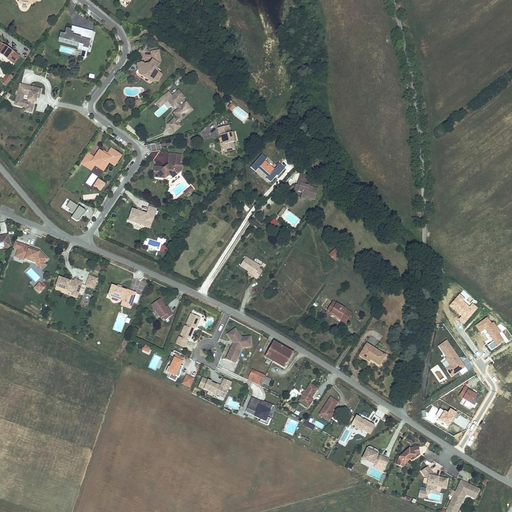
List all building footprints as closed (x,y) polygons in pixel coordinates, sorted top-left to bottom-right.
[(90,52),(93,43),(83,39),(84,36),(81,35),(82,32),(72,28),(71,31),(66,29),(64,35),(60,33),(58,39),(79,46),(82,47),(82,49),(90,52)] [(95,36),(82,32),(81,35),(84,36),(83,39),(93,43),(95,36)] [(20,57),(0,42),(0,55),(14,65),(20,57)] [(82,47),(79,46),(78,49),(77,52),(83,54),(88,55),(90,52),(82,49),(82,47)] [(159,50),(151,52),(152,59),(150,63),(144,64),(142,63),(137,64),(138,68),(141,70),(142,76),(148,80),(153,79),(157,82),(162,75),(159,73),(158,73),(157,68),(161,61),(159,50)] [(8,73),(4,79),(8,82),(13,76),(8,73)] [(16,102),(22,104),(21,107),(28,109),(34,110),(35,103),(35,100),(36,100),(37,99),(38,99),(39,99),(41,90),(20,85),(16,102)] [(172,129),(178,124),(193,110),(187,102),(184,104),(182,101),(188,96),(181,89),(173,96),(167,101),(174,108),(176,106),(179,109),(174,113),(178,118),(175,121),(174,120),(168,125),(172,129)] [(167,101),(173,96),(169,91),(155,103),(159,108),(167,101)] [(190,100),(187,102),(193,110),(197,107),(190,100)] [(181,127),(178,124),(172,129),(174,132),(181,127)] [(228,126),(218,128),(220,136),(221,135),(223,143),(225,144),(224,146),(225,152),(235,150),(233,143),(234,142),(232,133),(230,133),(228,126)] [(88,154),(82,164),(91,170),(95,165),(96,164),(101,167),(104,167),(108,161),(109,162),(113,165),(116,164),(120,158),(120,155),(113,151),(110,151),(108,155),(107,156),(103,154),(100,151),(95,159),(88,154)] [(262,154),(251,166),(256,171),(259,168),(268,177),(266,178),(271,182),(277,175),(278,176),(285,169),(279,163),(274,169),(265,161),(267,159),(262,154)] [(157,173),(156,178),(165,179),(169,176),(170,176),(172,178),(177,175),(175,172),(178,170),(182,171),(183,167),(180,166),(181,156),(176,155),(176,159),(169,158),(168,164),(169,166),(164,168),(162,168),(154,167),(153,172),(157,173)] [(101,167),(96,164),(95,165),(103,171),(109,162),(108,161),(104,167),(101,167)] [(306,179),(299,177),(297,183),(300,183),(299,186),(296,185),(295,184),(293,192),(297,193),(298,191),(302,192),(301,194),(306,195),(306,197),(314,199),(317,188),(305,184),(306,179)] [(105,184),(99,180),(94,186),(101,190),(105,184)] [(194,190),(191,186),(184,192),(187,195),(194,190)] [(86,211),(67,199),(61,208),(80,220),(86,211)] [(132,210),(128,222),(147,228),(150,218),(154,219),(157,209),(149,207),(147,214),(142,213),(137,211),(132,210)] [(0,246),(1,247),(3,248),(7,248),(10,244),(8,235),(0,236),(0,246)] [(42,262),(43,263),(47,259),(39,251),(29,247),(29,246),(20,243),(17,249),(16,254),(25,257),(24,259),(35,263),(38,266),(42,262)] [(336,249),(333,252),(330,255),(335,261),(341,255),(336,249)] [(260,267),(245,257),(239,266),(248,272),(253,276),(253,277),(256,280),(261,272),(258,270),(260,267)] [(88,276),(86,284),(94,287),(97,279),(88,276)] [(78,292),(82,282),(74,280),(74,281),(73,283),(70,282),(70,281),(59,277),(55,286),(59,288),(65,290),(67,290),(66,291),(72,293),(73,290),(77,292),(78,292)] [(44,287),(39,282),(34,287),(39,292),(44,287)] [(122,301),(132,304),(135,296),(136,293),(127,289),(126,290),(121,288),(117,287),(112,285),(108,295),(122,301)] [(465,323),(478,308),(472,303),(470,306),(463,300),(465,298),(460,293),(449,305),(462,316),(459,319),(465,323)] [(173,315),(171,313),(170,311),(169,312),(166,307),(160,299),(152,305),(161,318),(163,317),(166,320),(173,315)] [(132,304),(122,301),(120,305),(130,309),(131,307),(132,304)] [(332,313),(337,316),(342,319),(341,320),(345,322),(350,313),(333,302),(327,313),(331,315),(331,314),(332,313)] [(200,317),(191,313),(187,323),(188,324),(187,327),(185,326),(181,335),(182,335),(181,337),(179,337),(176,344),(185,347),(188,340),(186,340),(187,337),(190,338),(194,329),(192,329),(193,326),(195,327),(196,327),(200,317)] [(492,323),(487,317),(476,325),(480,332),(485,328),(494,340),(488,345),(492,350),(500,344),(500,343),(504,340),(499,333),(501,332),(494,322),(492,323)] [(233,343),(226,358),(235,363),(242,347),(244,344),(247,343),(247,337),(242,337),(236,328),(227,334),(233,343)] [(251,336),(247,337),(247,343),(244,344),(242,347),(252,346),(251,336)] [(447,340),(438,346),(446,357),(445,358),(450,365),(446,369),(452,377),(467,366),(447,340)] [(266,355),(265,355),(265,356),(285,367),(293,353),(286,348),(273,341),(273,342),(266,355)] [(370,359),(374,362),(379,364),(385,355),(366,344),(359,355),(369,361),(370,359)] [(180,373),(181,370),(180,370),(181,366),(180,366),(183,358),(179,357),(181,354),(174,351),(173,354),(176,355),(174,358),(172,363),(170,368),(168,367),(166,372),(170,374),(168,378),(175,382),(177,377),(179,378),(181,373),(180,373)] [(247,379),(254,382),(261,385),(262,382),(270,385),(273,379),(252,370),(247,379)] [(189,387),(193,379),(186,376),(183,384),(189,387)] [(202,378),(198,387),(208,391),(207,394),(212,396),(214,393),(219,396),(222,390),(227,392),(231,382),(224,379),(221,386),(217,384),(217,385),(211,383),(212,382),(202,378)] [(308,407),(310,403),(313,400),(311,398),(317,388),(310,383),(299,401),(308,407)] [(471,389),(465,385),(458,397),(462,399),(463,398),(466,400),(464,404),(466,405),(469,407),(471,403),(472,403),(477,394),(470,389),(471,389)] [(477,394),(472,403),(475,405),(481,395),(478,393),(477,394)] [(268,417),(273,405),(265,401),(264,402),(264,404),(261,403),(262,401),(252,397),(247,408),(247,409),(257,413),(255,416),(260,419),(259,422),(267,425),(270,418),(268,417)] [(328,420),(330,417),(333,413),(331,412),(338,402),(330,397),(319,414),(328,420)] [(449,425),(457,412),(451,408),(448,412),(445,410),(444,411),(440,408),(436,415),(440,417),(439,419),(449,425)] [(361,419),(356,416),(352,424),(355,426),(354,428),(359,431),(360,429),(370,435),(375,426),(364,420),(364,421),(361,419)] [(322,429),(324,425),(316,420),(314,424),(322,429)] [(313,430),(315,427),(306,421),(303,425),(313,430)] [(419,446),(409,448),(415,455),(420,454),(419,446)] [(368,447),(367,449),(373,452),(373,453),(377,455),(379,452),(378,451),(370,447),(368,447)] [(415,455),(409,448),(399,457),(396,465),(404,467),(405,464),(415,455)] [(373,452),(367,449),(363,459),(376,466),(375,467),(383,471),(389,460),(380,456),(380,457),(377,455),(373,453),(373,452)] [(439,474),(443,466),(433,461),(431,466),(435,468),(434,472),(439,474)] [(428,467),(421,471),(426,478),(428,479),(426,490),(436,492),(437,486),(445,488),(447,479),(434,477),(432,476),(433,474),(432,473),(428,467)] [(479,489),(460,480),(446,511),(449,511),(455,511),(465,492),(475,497),(479,489)]
